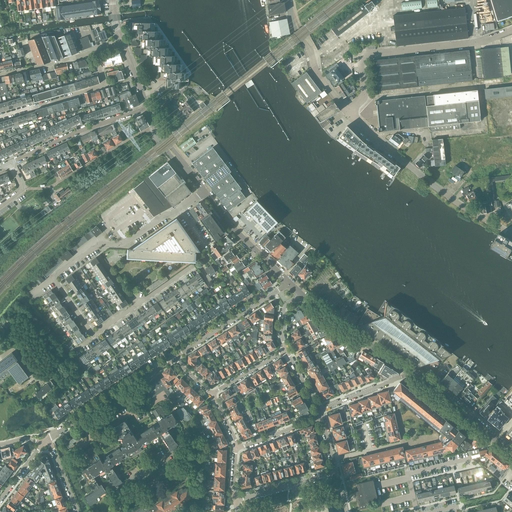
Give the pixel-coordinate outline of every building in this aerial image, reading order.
[(421,0),(401,3),(402,10),(422,8),(421,0)] [(511,0),(490,0),(497,21),(498,21),(511,16),(511,0)] [(99,1),(56,7),(58,20),(101,14),(100,10),(99,4),(99,1)] [(364,6),(363,4),(331,29),(337,37),(369,12),(368,11),(371,9),(371,8),(375,5),(371,1),(368,4),(367,3),(364,6)] [(280,3),(270,5),(268,5),(269,15),(285,12),(284,2),(280,3)] [(468,38),(464,8),(393,16),(396,46),(468,38)] [(290,34),(287,19),(269,22),(272,37),(290,34)] [(135,39),(138,39),(166,40),(160,40),(160,32),(154,31),(155,23),(133,22),(130,23),(129,32),(135,32),(135,39)] [(101,32),(98,33),(96,29),(91,31),(96,42),(101,40),(101,41),(102,43),(105,42),(104,40),(108,39),(104,30),(103,31),(103,30),(101,31),(101,32)] [(71,33),(62,37),(59,30),(54,30),(54,31),(54,32),(56,39),(57,39),(64,58),(79,52),(76,46),(75,43),(71,33)] [(54,32),(40,34),(51,60),(53,60),(62,58),(63,58),(56,39),(54,32)] [(135,39),(134,37),(130,38),(131,43),(131,46),(138,46),(138,43),(137,43),(135,39)] [(32,51),(32,52),(33,53),(34,56),(37,65),(50,62),(40,38),(28,41),(29,44),(32,50),(32,51)] [(146,55),(149,55),(177,57),(177,56),(171,56),(172,48),(166,48),(166,40),(138,39),(141,39),(141,48),(144,48),(147,49),(146,55)] [(24,54),(24,52),(22,48),(20,49),(18,44),(16,45),(17,49),(19,57),(25,55),(24,54)] [(504,77),(501,47),(481,49),(484,79),(504,77)] [(372,61),(375,91),(377,91),(472,81),(469,50),(374,61),(374,60),(372,61)] [(103,56),(106,67),(122,62),(121,58),(119,53),(103,56)] [(161,72),(183,73),(183,65),(177,64),(177,57),(149,55),(149,56),(152,56),(152,65),(155,65),(158,65),(158,72),(161,72)] [(263,58),(263,59),(268,65),(269,67),(270,67),(271,67),(271,66),(264,57),(263,57),(262,57),(262,58),(263,58)] [(338,83),(341,80),(346,76),(342,70),(341,71),(337,64),(328,70),(330,72),(330,73),(333,76),(332,76),(335,79),(338,83)] [(36,81),(43,80),(41,75),(39,69),(34,70),(36,78),(36,81)] [(116,74),(118,81),(127,78),(124,70),(119,71),(118,70),(107,73),(108,76),(116,74)] [(183,73),(161,72),(164,72),(163,78),(166,78),(165,88),(179,89),(180,89),(180,86),(188,86),(188,81),(188,80),(189,77),(189,73),(183,73)] [(321,92),(307,73),(306,72),(292,83),(307,103),(321,92)] [(93,75),(91,75),(91,78),(94,85),(95,85),(99,83),(99,84),(100,83),(98,76),(97,76),(98,77),(94,78),(93,75)] [(81,77),(79,78),(79,80),(82,89),(83,88),(88,87),(86,80),(85,79),(81,81),(81,77)] [(245,84),(247,88),(253,85),(254,84),(251,80),(246,83),(245,84)] [(335,88),(339,94),(346,90),(342,83),(335,88)] [(70,84),(68,85),(70,92),(71,92),(76,90),(74,84),(70,85),(70,84)] [(68,85),(62,87),(64,94),(69,92),(69,93),(70,92),(68,85)] [(486,89),(487,99),(511,96),(511,86),(501,87),(486,89)] [(56,88),(50,90),(52,97),(58,96),(56,88)] [(50,90),(44,92),(46,99),(52,97),(50,90)] [(121,100),(125,98),(132,96),(129,90),(119,94),(121,100)] [(221,91),(221,92),(228,100),(229,100),(229,101),(229,100),(230,100),(230,99),(228,97),(223,91),(223,90),(222,90),(221,90),(221,91)] [(346,90),(339,94),(342,99),(349,94),(346,90)] [(460,129),(459,123),(480,121),(478,100),(476,90),(432,95),(433,95),(426,96),(427,106),(426,106),(425,106),(424,96),(378,101),(375,101),(375,105),(377,105),(379,128),(378,128),(378,132),(381,131),(381,132),(382,132),(382,131),(427,126),(430,131),(432,132),(460,129)] [(44,92),(38,93),(40,101),(46,99),(44,92)] [(38,93),(32,95),(33,98),(34,103),(40,101),(38,93)] [(132,96),(125,98),(126,100),(124,101),(126,104),(130,103),(131,106),(133,105),(134,107),(140,105),(135,94),(132,96)] [(73,100),(67,101),(70,108),(73,107),(74,111),(76,111),(73,100)] [(184,103),(186,106),(191,113),(196,109),(188,100),(184,103)] [(334,102),(316,116),(320,122),(328,117),(340,111),(334,102)] [(181,106),(180,107),(187,116),(191,113),(186,106),(182,108),(181,106)] [(187,116),(180,107),(179,108),(180,110),(177,113),(182,120),(187,116)] [(79,115),(75,116),(78,124),(80,123),(81,125),(85,124),(82,116),(79,117),(79,115)] [(139,121),(140,125),(147,122),(146,121),(143,115),(137,117),(138,119),(138,120),(138,121),(139,121)] [(147,122),(140,125),(138,126),(141,131),(149,126),(147,122)] [(365,144),(350,130),(340,140),(357,152),(365,144)] [(96,140),(98,139),(97,137),(95,131),(90,132),(90,133),(92,139),(92,140),(96,138),(96,140)] [(120,133),(112,137),(116,144),(124,141),(120,133)] [(388,141),(392,144),(397,138),(399,139),(401,136),(398,134),(396,134),(395,136),(393,135),(388,141)] [(180,145),(185,151),(196,143),(191,136),(180,145)] [(397,138),(392,144),(396,147),(401,141),(402,142),(404,139),(401,136),(399,139),(397,138)] [(112,138),(103,142),(107,150),(116,146),(112,138)] [(432,140),(434,166),(445,165),(442,139),(432,140)] [(63,144),(61,145),(64,152),(70,150),(66,143),(65,143),(64,144),(63,144)] [(370,147),(365,144),(357,152),(362,155),(370,147)] [(59,146),(56,147),(59,154),(64,152),(61,145),(59,146)] [(53,149),(51,150),(55,157),(59,154),(56,147),(54,148),(53,149)] [(192,163),(204,179),(225,163),(213,147),(192,163)] [(375,150),(370,147),(362,155),(367,158),(375,150)] [(90,159),(87,153),(84,148),(81,150),(83,154),(81,155),(85,162),(90,159)] [(95,148),(87,152),(92,160),(99,155),(95,148)] [(55,157),(51,150),(49,151),(47,151),(47,152),(46,152),(49,159),(55,157)] [(380,153),(375,150),(367,158),(372,161),(380,153)] [(384,156),(380,153),(372,161),(377,164),(384,156)] [(415,164),(419,168),(428,159),(423,155),(415,164)] [(44,156),(38,159),(41,165),(47,162),(44,156)] [(67,166),(63,168),(67,175),(73,171),(69,165),(70,164),(68,161),(75,157),(74,157),(74,156),(68,159),(63,162),(65,165),(66,165),(67,166)] [(389,159),(384,156),(377,164),(381,167),(389,159)] [(85,164),(81,158),(79,159),(78,157),(76,158),(77,160),(76,161),(76,162),(74,164),(77,168),(79,167),(80,168),(85,164)] [(38,159),(33,161),(36,167),(41,165),(38,159)] [(393,162),(389,159),(381,167),(386,170),(393,162)] [(33,161),(28,164),(32,173),(34,176),(36,175),(34,171),(34,170),(33,169),(36,167),(33,161)] [(180,178),(167,162),(149,177),(133,189),(149,209),(150,209),(155,215),(171,204),(172,207),(191,192),(184,183),(186,182),(181,177),(180,178)] [(398,165),(393,162),(386,170),(390,174),(398,165)] [(204,179),(210,187),(229,173),(231,172),(225,163),(204,179)] [(32,173),(28,164),(22,166),(25,173),(28,171),(29,174),(31,177),(33,176),(32,173)] [(67,175),(63,168),(59,171),(56,164),(53,166),(57,172),(61,179),(67,175)] [(402,169),(398,165),(390,174),(395,177),(402,169)] [(451,172),(460,178),(464,172),(455,166),(451,172)] [(407,172),(402,169),(395,177),(399,180),(407,172)] [(210,187),(216,195),(235,181),(229,173),(210,187)] [(4,175),(2,176),(6,185),(6,187),(8,186),(7,182),(11,180),(10,177),(9,178),(7,174),(6,174),(4,174),(4,175)] [(511,174),(488,178),(491,200),(495,200),(492,181),(511,178),(511,174)] [(216,195),(222,203),(240,190),(241,189),(235,181),(216,195)] [(464,196),(466,195),(468,199),(468,200),(468,201),(468,202),(469,202),(470,203),(478,199),(475,193),(477,192),(476,190),(469,193),(467,191),(470,189),(468,187),(462,190),(464,193),(462,193),(464,196)] [(71,191),(69,188),(64,191),(63,190),(60,193),(63,198),(71,191)] [(240,190),(222,203),(228,211),(246,198),(240,190)] [(63,198),(60,193),(59,192),(54,196),(56,198),(52,200),(54,203),(56,201),(57,202),(58,201),(63,198)] [(197,222),(200,220),(211,212),(203,200),(199,203),(198,203),(196,204),(197,204),(195,206),(189,211),(197,222)] [(246,211),(266,232),(277,222),(256,200),(246,211)] [(500,205),(500,200),(488,201),(488,202),(488,203),(486,203),(483,203),(482,204),(481,204),(482,207),(483,207),(484,213),(492,212),(492,210),(493,210),(493,206),(500,205)] [(48,206),(39,212),(43,216),(51,210),(48,206)] [(200,220),(215,241),(226,232),(211,212),(200,220)] [(164,260),(164,261),(167,262),(170,262),(173,262),(175,261),(195,262),(195,261),(195,251),(199,251),(176,218),(134,248),(132,250),(128,249),(127,258),(164,260)] [(96,226),(93,228),(99,235),(102,232),(96,226)] [(93,228),(90,231),(94,235),(96,237),(99,235),(93,228)] [(275,245),(276,246),(285,237),(286,237),(279,231),(270,240),(271,241),(264,248),(265,249),(269,252),(275,245)] [(511,241),(509,240),(509,239),(508,238),(507,238),(504,236),(505,236),(504,236),(501,234),(499,233),(491,248),(511,259),(511,241)] [(229,242),(225,246),(228,249),(236,241),(228,234),(224,238),(229,242)] [(263,248),(264,248),(271,241),(270,240),(265,236),(259,242),(261,245),(261,246),(261,247),(263,248)] [(277,260),(290,245),(292,243),(287,239),(285,237),(276,246),(269,254),(277,260)] [(214,245),(210,247),(214,252),(212,253),(216,260),(218,258),(229,250),(228,249),(225,246),(221,249),(215,241),(212,242),(214,245)] [(282,265),(288,259),(290,260),(291,259),(292,260),(298,253),(295,250),(290,245),(277,260),(282,265)] [(67,250),(64,252),(70,258),(73,256),(71,254),(67,250)] [(222,257),(226,262),(234,256),(231,251),(222,257)] [(64,252),(62,255),(65,259),(67,261),(70,258),(64,252)] [(299,260),(302,263),(308,257),(304,254),(299,260)] [(227,262),(228,264),(231,261),(233,264),(239,259),(236,255),(227,262)] [(88,263),(91,268),(99,262),(96,258),(88,263)] [(288,259),(282,265),(286,270),(288,270),(293,263),(290,260),(288,259)] [(247,272),(249,275),(261,267),(257,262),(255,261),(242,270),(241,269),(237,272),(240,276),(244,274),(247,272)] [(91,268),(94,272),(102,266),(99,262),(91,268)] [(239,262),(233,266),(235,269),(231,272),(233,275),(237,272),(245,267),(241,262),(240,263),(239,262)] [(294,278),(298,274),(302,269),(299,266),(298,265),(296,264),(289,272),(292,275),(294,278)] [(205,270),(208,274),(205,276),(209,282),(212,280),(209,276),(216,272),(215,270),(216,269),(213,266),(212,267),(211,265),(205,270)] [(302,269),(298,274),(301,277),(301,278),(302,279),(303,279),(304,279),(308,275),(309,276),(313,272),(311,271),(312,271),(311,269),(309,268),(308,268),(307,267),(305,265),(302,269)] [(94,272),(97,276),(105,270),(102,266),(94,272)] [(261,267),(249,275),(250,277),(254,275),(256,278),(264,272),(261,267)] [(97,276),(100,280),(108,274),(105,270),(97,276)] [(65,279),(69,283),(77,277),(74,273),(73,273),(66,279),(66,278),(65,279)] [(100,280),(102,284),(111,279),(108,274),(100,280)] [(199,274),(194,277),(201,287),(206,284),(199,274)] [(265,274),(257,279),(259,282),(255,285),(256,287),(269,279),(265,274)] [(165,275),(145,289),(148,294),(168,279),(165,275)] [(69,283),(72,287),(80,282),(77,277),(69,283)] [(194,277),(190,280),(197,290),(201,287),(194,277)] [(102,284),(105,288),(114,283),(111,279),(102,284)] [(256,287),(258,289),(262,287),(264,290),(272,285),(269,279),(256,287)] [(332,285),(343,298),(348,293),(350,291),(340,279),(332,285)] [(190,280),(185,283),(192,293),(197,290),(190,280)] [(72,287),(74,291),(83,286),(80,282),(72,287)] [(105,288),(108,293),(116,287),(114,283),(105,288)] [(185,283),(181,286),(188,296),(192,293),(185,283)] [(239,286),(241,290),(245,297),(247,295),(248,296),(250,294),(250,293),(244,284),(241,287),(240,286),(239,286)] [(74,291),(77,296),(85,290),(83,286),(74,291)] [(176,289),(182,297),(183,299),(188,296),(181,286),(176,289)] [(108,293),(111,297),(119,291),(116,287),(108,293)] [(176,289),(172,292),(178,300),(182,297),(176,289)] [(44,298),(48,303),(57,297),(54,292),(53,293),(51,290),(51,291),(43,296),(41,298),(42,299),(44,298)] [(77,296),(80,300),(88,294),(85,290),(77,296)] [(241,290),(236,293),(241,300),(243,298),(243,299),(245,297),(241,290)] [(111,297),(114,301),(122,295),(119,291),(111,297)] [(172,292),(168,295),(175,305),(179,302),(178,300),(172,292)] [(232,296),(229,292),(227,293),(230,297),(227,299),(231,306),(232,305),(232,306),(234,304),(236,303),(232,296)] [(236,293),(232,296),(236,303),(236,302),(237,303),(239,301),(241,300),(236,293)] [(80,300),(83,304),(91,298),(88,294),(80,300)] [(114,301),(117,305),(125,300),(122,295),(114,301)] [(168,295),(163,298),(170,309),(175,305),(168,295)] [(329,298),(326,295),(319,302),(322,305),(329,298)] [(50,310),(51,312),(61,304),(59,302),(60,302),(57,297),(48,303),(52,309),(50,310)] [(219,300),(221,303),(226,309),(228,308),(228,309),(230,307),(230,306),(225,297),(221,300),(221,299),(219,300)] [(83,304),(86,308),(94,303),(91,298),(83,304)] [(170,309),(163,298),(159,302),(166,312),(170,309)] [(125,300),(117,305),(120,310),(121,309),(120,309),(128,304),(125,300)] [(336,314),(341,317),(346,309),(348,307),(351,302),(351,301),(347,306),(346,305),(344,308),(342,307),(339,310),(336,314)] [(266,314),(273,315),(273,314),(274,314),(274,309),(273,309),(273,308),(274,307),(272,305),(272,304),(271,303),(270,302),(263,307),(267,312),(266,314)] [(343,319),(345,320),(350,312),(348,310),(350,308),(349,307),(352,303),(351,302),(348,307),(346,309),(341,317),(342,318),(343,318),(343,319)] [(86,308),(89,312),(97,307),(94,303),(86,308)] [(157,303),(153,306),(158,314),(163,311),(163,310),(163,311),(157,303)] [(221,303),(217,306),(221,312),(223,311),(223,312),(225,310),(226,309),(221,303)] [(53,312),(57,317),(66,311),(63,306),(62,307),(61,304),(51,312),(52,313),(53,312)] [(397,353),(398,353),(401,355),(401,354),(404,355),(404,357),(407,359),(408,358),(410,359),(410,361),(414,363),(414,362),(416,363),(417,365),(420,366),(421,366),(420,366),(423,361),(426,363),(426,364),(430,362),(438,359),(441,358),(446,350),(448,351),(389,305),(387,307),(385,307),(384,317),(382,318),(367,308),(356,326),(358,327),(357,327),(363,331),(363,330),(366,331),(366,333),(369,335),(370,334),(372,335),(372,337),(375,339),(376,338),(378,339),(379,341),(382,343),(382,342),(385,343),(385,345),(388,347),(389,346),(391,347),(391,349),(394,351),(395,352),(396,352),(397,353)] [(153,306),(149,309),(154,317),(158,314),(153,306)] [(217,306),(212,309),(216,316),(217,315),(217,316),(219,314),(221,312),(217,306)] [(89,312),(92,317),(100,311),(97,307),(89,312)] [(347,321),(349,322),(357,309),(357,310),(358,308),(356,307),(352,313),(350,312),(345,320),(346,321),(347,321)] [(357,309),(349,322),(353,325),(358,317),(356,315),(360,308),(359,307),(358,308),(357,310),(357,309)] [(149,309),(144,312),(150,320),(154,317),(149,309)] [(216,316),(212,309),(207,312),(211,319),(212,318),(212,319),(215,317),(214,317),(216,316)] [(295,321),(305,316),(303,312),(302,313),(301,310),(301,309),(299,309),(297,310),(297,311),(296,311),(297,312),(295,314),(293,313),(292,315),(295,321)] [(92,317),(95,321),(104,314),(102,310),(100,311),(92,317)] [(60,324),(60,325),(70,318),(69,316),(70,315),(66,311),(57,317),(61,323),(60,324)] [(144,312),(140,315),(146,323),(150,320),(144,312)] [(256,312),(251,315),(255,322),(258,320),(259,320),(258,321),(259,321),(260,319),(256,312)] [(195,316),(197,319),(201,325),(203,324),(206,323),(205,322),(206,322),(202,316),(200,313),(195,316)] [(206,313),(202,316),(206,322),(208,321),(211,320),(210,319),(211,319),(206,313)] [(104,314),(95,321),(98,325),(106,320),(106,319),(108,318),(105,314),(104,314)] [(140,315),(136,317),(142,326),(146,323),(140,315)] [(255,322),(251,315),(247,318),(251,325),(255,322)] [(299,326),(305,323),(310,320),(309,319),(310,319),(309,317),(308,317),(308,316),(307,317),(306,315),(305,316),(295,321),(294,322),(295,324),(298,322),(299,326)] [(136,317),(132,320),(138,328),(142,326),(136,317)] [(63,325),(67,331),(76,324),(73,320),(72,320),(70,318),(60,325),(61,326),(63,325)] [(196,328),(192,322),(191,319),(189,321),(190,323),(187,325),(192,331),(193,332),(195,330),(195,329),(196,328)] [(197,319),(192,322),(196,328),(197,328),(197,329),(199,327),(201,325),(197,319)] [(243,321),(242,322),(246,328),(251,325),(246,319),(245,319),(244,320),(243,321)] [(321,329),(318,326),(315,323),(314,324),(311,319),(310,320),(305,323),(306,325),(303,327),(304,329),(307,327),(309,330),(305,332),(306,334),(307,336),(316,331),(321,329)] [(132,320),(128,323),(133,331),(138,328),(132,320)] [(246,328),(242,322),(240,323),(239,323),(238,324),(237,324),(237,325),(241,331),(246,328)] [(128,323),(124,326),(129,334),(133,331),(128,323)] [(69,338),(70,339),(80,332),(78,330),(79,329),(76,324),(67,331),(71,337),(69,338)] [(187,325),(182,328),(186,335),(188,334),(191,333),(190,332),(191,332),(187,325)] [(232,328),(238,338),(239,339),(240,338),(238,334),(241,332),(236,325),(235,326),(234,326),(233,327),(232,328)] [(124,326),(119,329),(125,337),(129,334),(124,326)] [(186,335),(182,328),(180,326),(176,329),(182,338),(183,337),(184,337),(186,336),(186,335)] [(312,336),(313,338),(322,332),(323,333),(328,330),(327,330),(325,326),(321,329),(316,331),(318,333),(317,334),(316,333),(314,334),(312,336)] [(236,339),(238,338),(232,328),(230,329),(229,329),(228,330),(228,331),(227,331),(232,338),(234,336),(236,339)] [(119,329),(115,332),(121,340),(125,337),(119,329)] [(176,329),(171,332),(177,341),(178,341),(180,340),(180,339),(182,338),(176,329)] [(293,338),(294,340),(301,336),(298,330),(294,332),(295,333),(291,335),(292,335),(291,336),(292,337),(293,338)] [(322,332),(313,338),(314,339),(316,338),(317,339),(329,333),(328,330),(323,333),(322,332)] [(80,332),(70,339),(71,340),(73,339),(77,345),(86,339),(86,338),(83,334),(82,334),(80,332)] [(115,332),(111,335),(117,343),(121,340),(115,332)] [(177,341),(171,332),(166,335),(172,344),(173,344),(175,343),(175,342),(177,341)] [(224,333),(222,335),(226,341),(231,338),(226,332),(225,332),(224,333)] [(117,343),(111,335),(107,338),(112,346),(117,343)] [(226,341),(222,335),(220,336),(219,336),(218,337),(217,338),(221,345),(226,341)] [(324,339),(327,344),(336,339),(335,337),(331,335),(324,339)] [(162,337),(160,338),(166,348),(168,346),(169,347),(171,345),(167,338),(164,340),(162,337)] [(156,342),(158,344),(162,351),(164,349),(164,350),(166,348),(160,338),(156,341),(156,342)] [(216,348),(218,351),(219,353),(221,352),(217,347),(220,345),(216,338),(215,339),(214,339),(213,339),(213,340),(211,341),(216,348)] [(105,339),(101,342),(106,350),(111,347),(105,339)] [(307,343),(306,342),(306,341),(303,343),(300,339),(297,341),(297,342),(294,344),(294,345),(294,346),(295,346),(297,349),(300,347),(302,349),(308,345),(307,343)] [(326,350),(329,352),(333,350),(334,350),(334,348),(339,345),(338,343),(339,341),(338,339),(336,339),(327,344),(325,346),(327,349),(326,350)] [(143,354),(147,360),(152,357),(147,351),(141,341),(136,344),(135,342),(133,345),(134,347),(137,345),(143,354)] [(216,352),(218,351),(216,348),(211,341),(210,342),(209,342),(208,343),(208,344),(207,344),(211,351),(214,349),(216,352)] [(266,344),(266,343),(264,344),(268,352),(270,350),(270,351),(275,348),(273,344),(274,343),(273,341),(271,341),(266,344)] [(101,342),(97,345),(102,353),(106,350),(101,342)] [(162,351),(158,344),(156,342),(151,345),(153,347),(157,354),(158,354),(160,352),(162,351)] [(345,348),(350,350),(353,345),(349,342),(345,348)] [(97,345),(92,348),(98,356),(102,353),(97,345)] [(203,347),(202,348),(210,360),(211,359),(208,353),(211,351),(206,345),(205,345),(204,345),(203,346),(203,347)] [(259,345),(258,346),(263,355),(266,353),(267,352),(263,345),(260,347),(259,345)] [(353,345),(350,350),(348,353),(350,355),(344,358),(347,363),(354,359),(352,354),(354,353),(358,347),(353,345)] [(263,355),(258,346),(253,349),(254,350),(258,357),(259,357),(263,355)] [(157,354),(153,347),(148,350),(152,357),(153,357),(155,356),(155,355),(157,354)] [(92,348),(88,351),(94,359),(98,356),(92,348)] [(210,360),(202,348),(200,349),(199,349),(198,349),(198,350),(197,351),(201,357),(204,355),(206,358),(208,361),(209,361),(210,360)] [(301,357),(301,358),(310,353),(309,350),(307,350),(306,348),(298,352),(299,355),(299,356),(300,357),(301,357)] [(247,352),(248,354),(253,361),(256,359),(257,358),(253,351),(252,349),(247,352)] [(333,350),(329,352),(327,354),(326,352),(324,351),(321,353),(330,371),(346,362),(342,356),(340,358),(340,359),(338,360),(333,350)] [(88,351),(84,354),(90,362),(94,359),(88,351)] [(188,356),(188,359),(196,360),(196,359),(198,360),(196,356),(199,355),(196,351),(188,356)] [(359,357),(364,360),(367,354),(363,351),(360,355),(359,357)] [(0,381),(11,373),(14,376),(13,376),(14,377),(16,380),(17,380),(19,383),(19,384),(27,378),(29,377),(28,376),(28,377),(26,374),(26,373),(25,373),(23,370),(23,369),(23,370),(20,366),(21,366),(20,366),(18,363),(18,362),(17,362),(16,361),(17,360),(12,352),(12,353),(0,361),(0,381)] [(235,353),(238,359),(243,367),(246,365),(247,364),(243,357),(240,358),(237,352),(235,353)] [(304,363),(311,360),(313,358),(310,353),(301,358),(302,360),(302,361),(303,363),(304,363)] [(90,362),(84,354),(80,357),(82,360),(79,361),(85,369),(92,365),(90,362)] [(143,354),(138,357),(142,364),(144,362),(144,363),(147,361),(146,361),(147,360),(143,354)] [(253,361),(248,354),(244,356),(248,363),(249,363),(253,361)] [(365,365),(366,366),(372,356),(367,354),(364,360),(367,362),(365,365)] [(366,366),(368,367),(371,369),(372,367),(369,365),(369,363),(373,365),(376,359),(372,356),(366,366)] [(138,357),(133,360),(137,367),(138,366),(138,367),(140,365),(142,364),(138,357)] [(196,360),(188,359),(188,362),(194,368),(198,364),(196,362),(196,360)] [(238,359),(234,362),(238,369),(239,369),(243,367),(238,359)] [(284,364),(280,359),(273,363),(276,369),(279,367),(284,364)] [(306,367),(308,370),(316,365),(315,363),(315,362),(314,359),(311,360),(304,364),(305,364),(304,365),(305,367),(306,367)] [(376,359),(373,365),(379,369),(383,362),(377,359),(376,359)] [(137,367),(133,360),(128,363),(132,370),(133,369),(133,370),(136,368),(135,368),(137,367)] [(230,365),(228,365),(233,373),(236,371),(237,370),(233,363),(232,361),(228,363),(230,365)] [(198,372),(199,373),(200,373),(201,373),(206,368),(201,363),(196,369),(198,371),(198,372)] [(382,375),(384,376),(388,379),(399,374),(399,372),(394,369),(394,370),(390,367),(390,366),(385,364),(384,363),(378,373),(382,375)] [(456,363),(451,369),(457,374),(462,368),(456,363)] [(128,364),(123,367),(127,373),(129,372),(129,373),(132,371),(131,371),(132,370),(128,364)] [(233,373),(228,365),(223,368),(228,375),(229,375),(233,373)] [(310,375),(310,376),(319,370),(316,365),(308,370),(307,371),(309,374),(310,373),(310,375)] [(263,369),(267,377),(272,374),(268,366),(263,369)] [(116,367),(112,370),(118,380),(118,379),(118,380),(121,378),(120,378),(122,376),(118,370),(116,367)] [(123,367),(118,370),(122,376),(124,375),(125,376),(127,374),(127,373),(123,367)] [(165,377),(161,379),(167,388),(171,385),(168,381),(176,375),(176,374),(176,373),(175,372),(174,372),(173,371),(170,367),(162,373),(165,377)] [(280,377),(288,372),(284,367),(280,369),(279,367),(276,369),(274,370),(277,374),(278,373),(280,377)] [(372,370),(368,367),(365,369),(366,370),(368,374),(365,376),(364,374),(363,375),(364,376),(367,382),(371,379),(372,379),(373,380),(374,379),(374,378),(371,373),(373,372),(372,370)] [(446,386),(456,394),(457,395),(466,384),(468,386),(472,381),(476,377),(474,375),(473,376),(467,370),(463,367),(446,386)] [(206,378),(207,377),(211,372),(207,368),(201,374),(204,378),(205,377),(206,378)] [(211,372),(207,377),(211,385),(215,382),(216,382),(218,382),(218,381),(218,380),(215,375),(216,374),(216,375),(219,374),(215,368),(211,372)] [(227,376),(227,375),(223,369),(218,372),(222,378),(224,377),(225,377),(226,376),(227,376)] [(360,374),(360,375),(357,377),(361,384),(361,383),(362,384),(363,383),(364,382),(366,381),(359,369),(357,370),(359,374),(360,374)] [(457,374),(451,369),(441,381),(446,386),(457,374)] [(118,380),(112,370),(110,372),(111,374),(109,376),(113,383),(113,382),(114,383),(116,381),(118,380)] [(256,373),(260,381),(261,383),(266,380),(261,370),(256,373)] [(313,380),(314,381),(322,376),(319,370),(310,376),(311,376),(312,377),(311,377),(313,381),(313,380)] [(256,389),(257,391),(259,390),(258,388),(256,384),(261,382),(256,374),(255,374),(253,375),(250,377),(255,385),(254,386),(256,389)] [(277,385),(278,387),(291,380),(289,377),(290,376),(288,374),(287,374),(281,377),(283,381),(277,385)] [(161,379),(159,376),(157,377),(161,383),(158,385),(162,391),(164,390),(167,388),(161,379)] [(316,386),(325,381),(322,376),(314,381),(313,381),(315,385),(316,384),(316,386)] [(360,384),(356,376),(351,379),(355,386),(356,386),(357,386),(357,385),(360,384)] [(108,377),(103,380),(107,386),(109,385),(110,385),(112,384),(112,383),(108,377)] [(175,390),(176,391),(185,382),(183,381),(183,380),(182,379),(181,378),(175,384),(178,387),(175,390)] [(241,393),(245,391),(246,394),(250,391),(253,389),(248,380),(247,380),(246,379),(240,382),(241,384),(237,387),(241,393)] [(351,387),(353,386),(349,379),(344,382),(348,389),(349,388),(350,389),(351,388),(351,387)] [(103,380),(98,383),(103,389),(105,388),(107,387),(107,386),(103,380)] [(291,380),(278,387),(280,389),(284,387),(286,391),(294,386),(294,385),(294,384),(293,383),(292,383),(291,380)] [(36,391),(40,397),(55,386),(51,381),(38,390),(37,391),(36,391)] [(325,381),(316,386),(316,387),(317,387),(318,388),(317,388),(319,391),(320,392),(328,387),(325,381)] [(345,390),(347,388),(343,381),(338,384),(340,388),(342,391),(343,392),(344,391),(345,390)] [(477,393),(481,397),(492,385),(488,381),(483,387),(482,387),(477,393)] [(185,382),(176,391),(178,393),(181,389),(183,392),(189,386),(188,385),(187,384),(185,382)] [(408,403),(415,394),(400,382),(392,391),(389,392),(388,392),(391,401),(395,400),(402,399),(408,403)] [(98,383),(94,386),(98,392),(99,393),(101,391),(103,389),(98,383)] [(332,394),(330,390),(332,389),(332,390),(336,388),(337,390),(340,388),(338,384),(337,383),(335,385),(334,385),(330,387),(328,388),(319,393),(323,399),(326,397),(327,398),(329,396),(329,397),(329,396),(332,394)] [(458,395),(462,400),(463,399),(467,403),(472,399),(474,401),(477,399),(474,397),(470,392),(471,392),(469,390),(473,386),(470,384),(458,395)] [(98,392),(94,386),(89,389),(93,395),(94,395),(94,396),(96,394),(98,392)] [(184,399),(186,400),(194,391),(192,389),(191,388),(190,387),(185,393),(187,396),(184,399)] [(287,396),(289,399),(292,398),(291,397),(298,393),(296,390),(297,389),(296,388),(295,388),(295,387),(286,392),(288,395),(287,396)] [(174,406),(179,403),(174,399),(172,396),(171,394),(167,388),(164,390),(174,406)] [(88,389),(83,393),(88,399),(89,398),(90,398),(92,397),(92,396),(88,389)] [(235,396),(234,394),(232,395),(229,389),(221,393),(222,394),(221,395),(222,396),(223,396),(224,399),(227,397),(228,400),(233,398),(235,396)] [(194,391),(186,400),(187,402),(190,399),(193,401),(199,395),(198,395),(198,394),(197,393),(196,393),(194,391)] [(390,401),(391,401),(388,392),(389,392),(388,392),(388,391),(383,392),(385,403),(386,405),(391,403),(390,401)] [(83,393),(79,396),(83,402),(85,401),(87,400),(87,399),(88,399),(83,393)] [(420,417),(429,406),(415,394),(408,403),(418,412),(416,414),(417,415),(419,417),(419,416),(420,417)] [(79,396),(74,399),(78,405),(79,405),(81,404),(81,403),(83,402),(79,396)] [(198,406),(199,407),(203,404),(202,403),(202,402),(204,400),(202,398),(201,397),(200,397),(199,396),(193,402),(197,407),(198,406)] [(295,407),(297,406),(303,403),(303,402),(303,401),(302,399),(301,399),(300,397),(293,400),(292,399),(290,401),(292,404),(293,404),(295,407)] [(236,403),(233,398),(228,400),(225,401),(227,404),(226,405),(227,406),(228,406),(228,407),(236,403)] [(486,417),(496,405),(499,401),(496,399),(495,400),(493,398),(487,404),(486,403),(479,411),(481,412),(480,413),(484,417),(485,416),(486,417)] [(78,405),(74,399),(69,402),(73,408),(74,408),(76,407),(76,406),(78,405)] [(68,402),(63,405),(68,412),(71,411),(70,410),(72,409),(68,402)] [(297,406),(299,411),(307,407),(304,402),(297,406)] [(203,404),(199,407),(200,408),(199,408),(197,409),(199,411),(201,410),(202,413),(210,410),(210,409),(210,408),(209,406),(208,406),(207,404),(206,405),(205,405),(204,405),(203,404)] [(231,413),(232,414),(239,410),(238,408),(240,408),(238,404),(237,405),(236,405),(229,409),(229,410),(230,413),(231,413)] [(354,404),(349,405),(352,418),(357,417),(357,415),(354,404)] [(63,405),(59,408),(63,415),(64,415),(66,414),(66,413),(68,412),(63,405)] [(178,422),(173,415),(171,412),(171,413),(167,416),(161,406),(160,405),(160,406),(160,405),(152,411),(160,425),(159,426),(155,428),(153,425),(141,434),(140,432),(136,435),(137,436),(135,437),(134,435),(133,434),(125,421),(124,422),(123,421),(123,422),(120,424),(120,423),(119,423),(120,424),(118,425),(117,424),(118,425),(115,427),(114,427),(113,428),(125,446),(126,447),(120,450),(119,448),(106,456),(108,459),(104,461),(102,462),(92,447),(89,449),(88,448),(88,449),(87,450),(86,450),(85,450),(86,451),(83,453),(91,465),(87,467),(86,466),(87,467),(81,471),(90,485),(94,491),(84,497),(90,506),(97,501),(95,499),(106,492),(101,484),(99,486),(96,481),(93,477),(98,474),(100,476),(105,472),(112,484),(114,486),(121,482),(119,479),(111,466),(114,464),(132,452),(132,453),(132,452),(134,451),(136,453),(138,451),(137,449),(139,448),(140,448),(139,447),(157,436),(160,434),(169,447),(171,450),(178,445),(176,443),(167,429),(178,422)] [(422,415),(436,427),(444,418),(429,406),(420,417),(421,417),(422,415)] [(499,429),(508,418),(503,414),(504,413),(500,409),(497,406),(493,410),(494,411),(487,419),(492,423),(492,424),(494,425),(499,429)] [(183,422),(192,417),(191,415),(190,414),(188,412),(183,408),(183,407),(176,411),(180,417),(181,419),(183,422)] [(307,407),(299,411),(301,414),(300,415),(301,417),(304,416),(310,413),(309,411),(307,407)] [(63,415),(59,408),(54,412),(55,414),(58,418),(59,418),(61,417),(61,416),(63,415)] [(200,420),(201,421),(213,416),(212,413),(212,412),(212,411),(211,411),(210,410),(201,415),(203,418),(200,420)] [(239,410),(232,414),(232,416),(233,419),(234,419),(234,420),(242,416),(239,410)] [(275,413),(276,416),(279,423),(280,423),(282,423),(282,422),(284,421),(281,414),(280,411),(275,413)] [(287,412),(281,414),(284,421),(285,421),(287,421),(287,420),(289,419),(289,417),(287,412)] [(213,416),(201,421),(202,423),(205,422),(207,425),(216,421),(215,420),(215,419),(215,418),(214,418),(213,416)] [(276,416),(271,418),(274,425),(275,425),(277,425),(277,424),(279,423),(276,416)] [(237,425),(238,427),(245,423),(243,417),(235,421),(235,422),(236,425),(237,425)] [(271,418),(266,420),(269,427),(270,427),(272,426),(274,425),(271,418)] [(441,441),(442,442),(442,443),(443,444),(442,444),(443,444),(444,443),(446,444),(445,445),(446,446),(450,449),(452,451),(457,444),(465,451),(466,449),(468,451),(473,445),(476,447),(481,441),(478,438),(477,439),(476,438),(470,444),(462,438),(465,435),(444,418),(436,427),(443,432),(439,436),(440,439),(441,440),(441,441)] [(266,420),(261,422),(264,429),(267,428),(269,427),(266,420)] [(207,426),(210,432),(219,427),(218,425),(219,425),(217,421),(207,426)] [(264,429),(261,422),(256,424),(258,431),(259,431),(262,430),(261,430),(264,429)] [(245,423),(238,427),(238,428),(240,432),(240,431),(240,432),(248,428),(245,423)] [(312,426),(299,431),(300,433),(304,432),(306,436),(314,432),(315,431),(314,428),(313,429),(312,426)] [(344,426),(332,430),(334,435),(346,432),(344,426)] [(219,427),(210,432),(213,438),(222,433),(220,429),(219,427)] [(241,433),(242,435),(242,436),(243,438),(244,439),(252,435),(249,429),(241,433)] [(346,432),(334,435),(335,440),(347,437),(346,432)] [(296,436),(295,433),(292,434),(291,434),(290,434),(290,435),(287,436),(290,445),(296,443),(295,440),(297,439),(296,436)] [(213,443),(214,445),(225,439),(225,438),(224,439),(224,437),(224,436),(223,435),(222,434),(215,438),(217,441),(213,443)] [(309,436),(309,435),(303,437),(303,438),(306,437),(308,442),(317,440),(316,439),(317,439),(317,437),(316,437),(315,434),(309,436)] [(400,439),(398,434),(387,437),(388,442),(400,439)] [(73,443),(81,438),(79,435),(66,443),(69,448),(74,445),(73,443)] [(285,450),(281,438),(279,439),(278,439),(277,439),(276,440),(279,448),(282,446),(284,451),(285,450)] [(225,439),(214,445),(214,446),(218,444),(220,448),(227,444),(227,443),(227,442),(226,441),(225,440),(226,439),(225,439)] [(273,451),(278,449),(275,441),(275,440),(272,441),(272,442),(270,443),(273,451)] [(306,447),(307,449),(318,446),(317,445),(318,445),(318,444),(318,443),(318,442),(317,441),(317,440),(309,442),(310,446),(306,447)] [(348,440),(336,443),(337,449),(347,446),(349,445),(348,440)] [(265,445),(262,445),(267,457),(269,456),(267,452),(271,451),(268,443),(267,444),(266,444),(265,444),(265,445)] [(450,449),(446,446),(441,447),(440,443),(436,444),(435,443),(437,453),(443,452),(443,451),(450,449)] [(267,457),(262,445),(260,446),(259,446),(258,447),(257,447),(260,455),(263,454),(267,463),(269,462),(267,457)] [(12,449),(10,449),(11,457),(13,458),(16,457),(16,458),(20,456),(21,457),(25,455),(24,453),(27,452),(27,451),(27,450),(26,449),(25,449),(24,446),(14,451),(12,449)] [(212,453),(212,455),(226,456),(226,455),(226,454),(227,453),(227,452),(226,451),(226,450),(226,446),(220,449),(220,450),(218,450),(216,450),(216,453),(212,453)] [(308,454),(308,456),(321,453),(319,447),(310,449),(311,453),(308,454)] [(255,464),(254,460),(253,458),(259,456),(256,448),(253,449),(252,449),(251,449),(251,450),(250,450),(251,454),(252,456),(251,457),(252,460),(253,464),(255,464)] [(410,449),(405,451),(408,462),(413,461),(410,449)] [(488,458),(489,458),(495,452),(491,449),(488,451),(486,450),(479,452),(478,449),(470,451),(470,455),(479,453),(480,459),(484,458),(487,460),(488,458)] [(1,451),(3,458),(3,460),(3,462),(6,460),(6,458),(5,456),(9,455),(8,450),(4,451),(4,450),(2,451),(1,451)] [(249,460),(252,460),(251,457),(252,456),(251,454),(250,455),(248,451),(242,453),(244,457),(243,457),(243,458),(243,459),(243,460),(244,460),(244,461),(249,459),(249,460)] [(489,458),(493,462),(499,455),(495,452),(489,458)] [(322,457),(321,453),(312,456),(313,459),(310,460),(310,462),(322,459),(321,457),(322,457)] [(493,462),(494,462),(498,466),(504,459),(499,455),(493,462)] [(370,467),(367,456),(361,457),(362,459),(359,459),(360,466),(363,465),(364,469),(370,467)] [(11,457),(6,460),(9,462),(7,465),(14,470),(17,465),(16,464),(18,462),(13,458),(11,457)] [(37,465),(36,467),(40,470),(42,468),(43,468),(45,457),(44,457),(42,459),(37,465)] [(504,459),(498,466),(494,471),(492,473),(498,478),(503,473),(510,464),(504,459)] [(313,462),(309,464),(309,466),(314,464),(315,468),(324,466),(324,465),(323,463),(322,460),(313,462)] [(0,468),(2,470),(10,476),(13,472),(12,471),(13,470),(5,465),(3,468),(1,466),(0,465),(0,468)] [(34,470),(32,472),(39,477),(42,473),(42,472),(40,470),(36,467),(35,468),(35,467),(33,470),(34,470)] [(355,467),(353,467),(343,470),(344,475),(357,472),(355,467)] [(44,473),(46,477),(53,474),(53,473),(53,472),(52,470),(51,469),(44,472),(44,473)] [(0,475),(6,480),(10,476),(2,470),(0,471),(0,475)] [(39,477),(32,472),(31,473),(29,475),(29,476),(36,482),(39,479),(38,478),(39,477)] [(53,474),(46,477),(46,478),(45,478),(47,483),(56,480),(55,479),(56,479),(55,476),(54,476),(53,474)] [(26,480),(25,482),(31,486),(35,482),(28,477),(28,478),(27,478),(26,479),(26,480)] [(373,480),(356,484),(358,491),(355,492),(359,510),(370,507),(370,503),(378,501),(373,480)] [(492,480),(484,482),(486,490),(491,489),(491,488),(494,487),(492,480)] [(49,489),(50,489),(58,486),(57,484),(57,483),(57,482),(56,481),(47,484),(49,489)] [(250,481),(242,481),(242,484),(241,484),(242,489),(251,486),(250,481)] [(22,486),(21,486),(28,491),(31,486),(25,482),(23,483),(22,485),(22,486)] [(28,491),(21,486),(20,488),(19,488),(18,489),(18,490),(24,495),(28,491)] [(437,486),(431,487),(434,499),(439,498),(438,489),(437,486)] [(426,489),(427,492),(429,500),(434,499),(431,487),(426,489)] [(156,505),(160,511),(181,511),(188,508),(184,502),(191,498),(185,489),(183,490),(181,489),(171,495),(170,494),(161,500),(162,501),(156,505)] [(423,501),(422,493),(421,490),(414,492),(415,495),(416,494),(418,503),(423,501)] [(15,494),(14,496),(20,501),(24,496),(17,491),(17,492),(16,492),(15,493),(15,494)] [(60,491),(52,494),(54,499),(62,496),(61,493),(61,491),(60,491)] [(502,501),(505,504),(511,496),(508,493),(502,501)] [(20,501),(14,496),(12,498),(11,499),(11,500),(10,500),(17,505),(20,501)] [(54,506),(56,505),(64,502),(63,500),(64,499),(63,498),(62,498),(62,497),(52,501),(54,506)] [(6,506),(13,511),(16,507),(19,510),(21,508),(17,505),(17,506),(10,501),(8,503),(7,503),(7,504),(7,505),(6,506)] [(326,501),(313,504),(314,504),(315,511),(327,511),(325,501),(326,501)] [(64,502),(56,505),(58,510),(66,507),(66,506),(66,504),(65,504),(64,502)]
